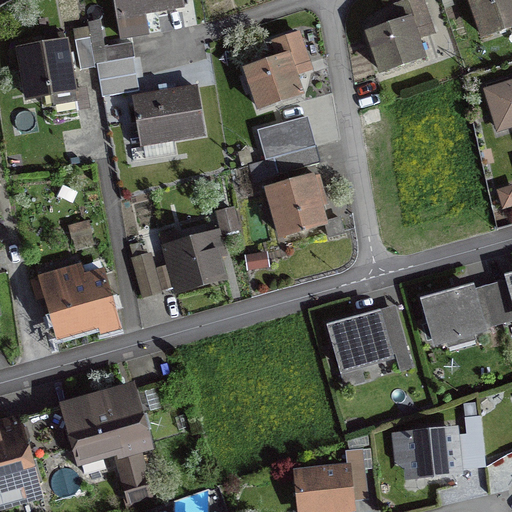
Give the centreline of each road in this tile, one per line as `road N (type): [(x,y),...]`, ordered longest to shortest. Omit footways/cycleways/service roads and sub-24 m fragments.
road 1 (residential): [(0,384),(376,279)]
road 2 (residential): [(376,279),(332,22),(335,0)]
road 3 (residential): [(376,279),(511,243)]
